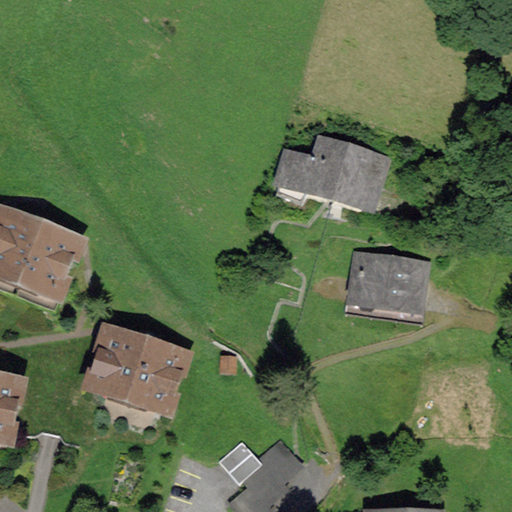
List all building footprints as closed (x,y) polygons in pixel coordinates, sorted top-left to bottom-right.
[(288,153),(281,177),(367,202),(380,159),(320,142),(314,160),(288,153)] [(54,231),(52,228),(33,221),(30,222),(28,228),(6,219),(0,233),(0,270),(55,292),(73,246),(51,237),(54,231)] [(355,298),(416,306),(422,266),(361,257),(355,298)] [(159,346),(157,343),(138,337),(135,338),(133,344),(110,337),(95,384),(164,406),(179,359),(157,352),(159,346)] [(242,372),(243,355),(227,355),(226,372),(242,372)] [(0,435),(4,436),(14,387),(0,384),(0,435)] [(259,458),(264,463),(265,463),(281,482),(302,464),(280,439),(259,458)] [(242,441),(219,461),(239,483),(261,463),(258,459),(242,441)] [(264,463),(254,472),(276,496),(286,488),(281,482),(265,463),(264,463)] [(245,480),(249,485),(266,505),(276,496),(254,472),(245,480)] [(236,511),(268,511),(271,510),(266,505),(249,485),(229,503),(236,511)]
